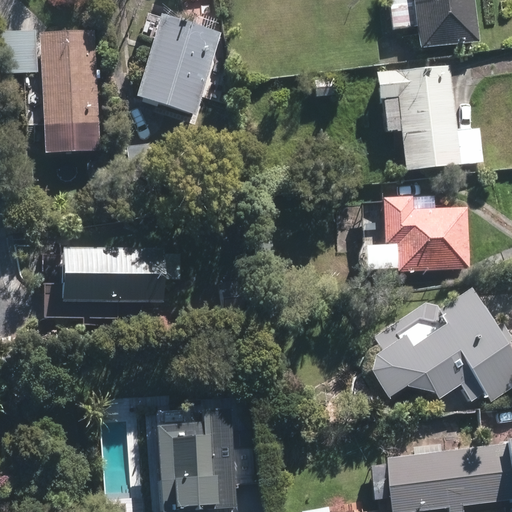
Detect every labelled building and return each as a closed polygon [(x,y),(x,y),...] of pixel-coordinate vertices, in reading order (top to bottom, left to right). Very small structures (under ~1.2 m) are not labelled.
[(470,0),(417,0),(423,48),(475,42),(470,0)] [(215,38),(164,22),(140,97),(191,113),(215,38)] [(32,37),(0,37),(0,64),(0,74),(33,73),(32,37)] [(89,37),(42,39),(46,151),(93,149),(89,37)] [(446,73),(378,79),(380,101),(401,99),(407,169),(477,163),(475,136),(451,138),(446,73)] [(331,83),(315,85),(316,97),(332,96),(331,83)] [(149,176),(148,148),(130,148),(131,177),(149,176)] [(407,204),(386,206),(390,274),(465,270),(462,214),(408,217),(407,204)] [(270,245),(257,246),(259,266),(272,265),(270,245)] [(177,257),(166,257),(167,279),(177,279),(177,257)] [(155,261),(65,261),(64,301),(154,302),(155,261)] [(511,383),(511,366),(466,300),(435,322),(427,311),(380,343),(390,359),(373,370),(389,393),(407,381),(431,384),(438,394),(459,379),(471,397),(482,390),(489,399),(511,383)] [(203,429),(157,432),(162,495),(176,494),(177,507),(232,502),(225,414),(202,416),(203,429)] [(506,452),(389,465),(394,511),(402,511),(511,500),(506,452)]
